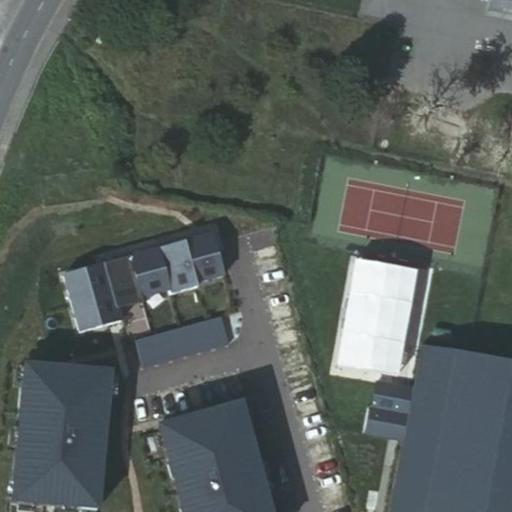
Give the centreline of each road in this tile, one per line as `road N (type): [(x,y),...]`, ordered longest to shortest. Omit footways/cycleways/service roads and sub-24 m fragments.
road 1 (residential): [(310,511),(267,350)]
road 2 (residential): [(267,350),(146,384)]
